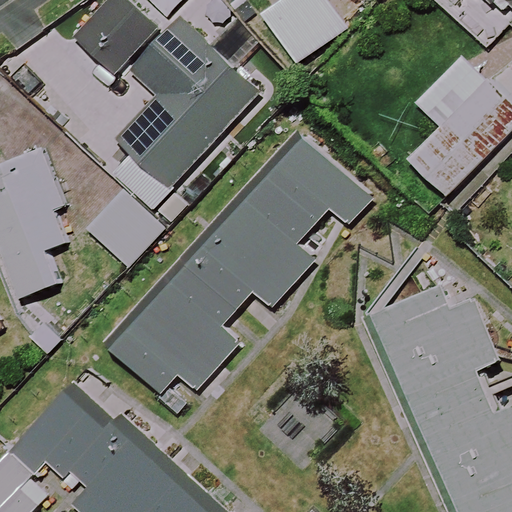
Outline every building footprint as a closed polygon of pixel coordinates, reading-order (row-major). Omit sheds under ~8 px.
[(355,24),(337,0),(297,0),(275,16),(306,60),(355,24)] [(260,98),(182,22),(135,71),(163,98),(119,144),(169,192),(260,98)] [(511,133),(511,104),(464,58),(418,105),(443,129),(413,160),(451,196),(511,133)] [(372,200),(299,134),(108,342),(164,394),(181,375),(199,392),(244,343),(226,326),(256,294),(273,310),(317,262),(299,246),(331,211),(348,226),(372,200)] [(80,240),(44,151),(3,167),(13,192),(0,197),(0,239),(24,300),(62,285),(49,253),(80,240)] [(168,230),(128,191),(91,230),(131,268),(168,230)] [(511,511),(511,406),(501,412),(484,372),(505,362),(479,304),(451,316),(439,289),(381,315),(468,511),(511,511)] [(232,511),(79,382),(76,380),(12,456),(41,480),(51,468),(81,493),(69,507),(74,511),(232,511)] [(41,480),(12,456),(0,469),(0,511),(39,511),(56,493),(41,480)]
